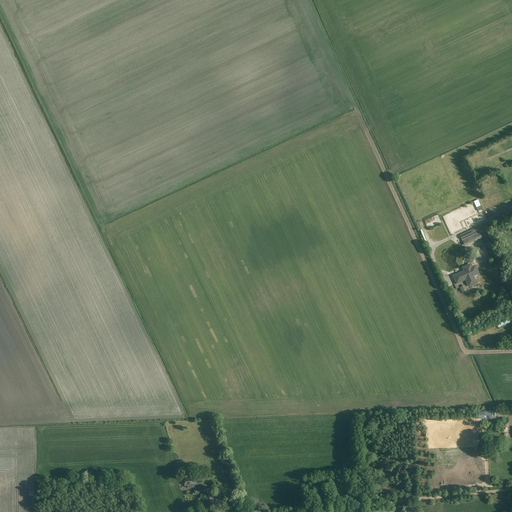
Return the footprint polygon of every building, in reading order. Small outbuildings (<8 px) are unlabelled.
[(428,227),(440,221),(436,213),(424,219),(428,227)] [(500,256),(484,224),(460,236),(465,246),(484,237),(495,259),(500,256)] [(469,269),(468,266),(467,266),(464,267),(463,268),(463,269),(464,272),(461,274),(460,273),(453,276),(456,284),(465,280),(467,284),(471,283),(472,285),(476,283),(473,276),(477,274),(478,273),(477,270),(475,270),(473,271),(471,268),(469,269)] [(501,335),(511,331),(511,324),(511,325),(511,323),(498,328),(501,335)] [(183,479),(184,486),(196,485),(196,484),(201,483),(200,476),(183,479)] [(238,487),(234,478),(229,480),(233,489),(238,487)]
